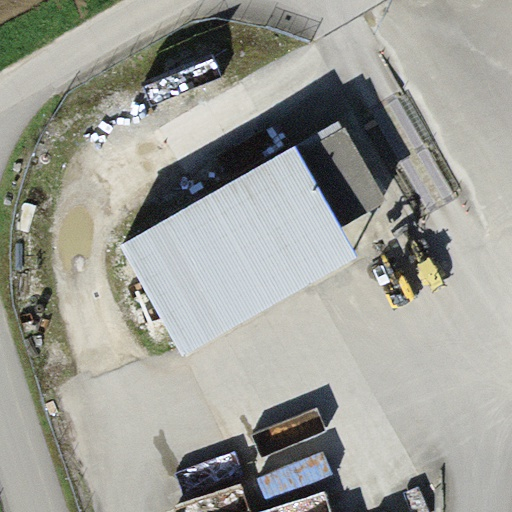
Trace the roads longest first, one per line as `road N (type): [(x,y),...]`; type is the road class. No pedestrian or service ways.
road 1 (unknown): [(364,0),(511,264)]
road 2 (unclassified): [(0,102),(174,0)]
road 3 (unknown): [(511,365),(472,511)]
road 4 (unclassified): [(41,511),(0,387)]
